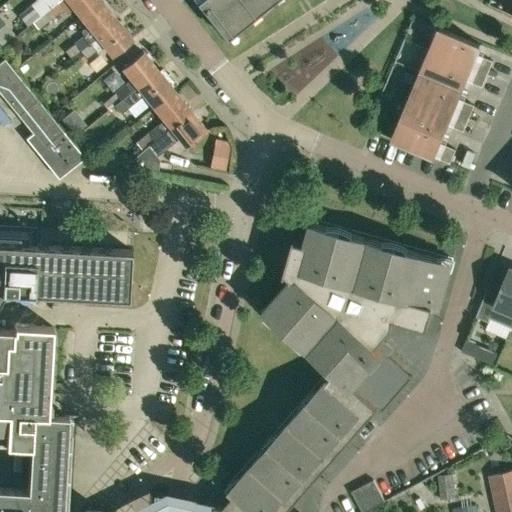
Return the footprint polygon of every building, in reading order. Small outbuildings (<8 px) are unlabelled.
[(34,0),(31,3),(39,13),(40,14),(56,0),(34,0)] [(39,13),(31,21),(38,28),(62,8),(66,12),(72,7),(78,14),(90,4),(93,7),(101,0),(56,0),(40,14),(39,13)] [(81,31),(84,35),(65,51),(69,56),(88,40),(95,35),(116,18),(101,0),(93,7),(90,4),(78,14),(88,26),(81,31)] [(232,25),(236,30),(272,0),(196,0),(223,33),(232,25)] [(0,43),(1,45),(14,34),(0,17),(0,43)] [(95,35),(88,40),(69,56),(69,57),(63,62),(72,73),(87,60),(86,58),(96,50),(97,50),(103,45),(111,54),(132,38),(116,18),(95,35)] [(439,26),(430,49),(487,73),(492,60),(476,53),(480,43),(439,26)] [(430,49),(420,71),(461,88),(465,79),(482,86),(487,73),(430,49)] [(121,67),(130,78),(114,92),(115,93),(102,103),(108,110),(114,105),(113,104),(136,86),(157,69),(142,50),(121,67)] [(0,92),(32,133),(26,138),(59,178),(84,157),(3,57),(0,59),(0,92)] [(176,82),(169,73),(164,77),(157,69),(136,86),(113,104),(114,105),(121,112),(142,94),(151,105),(163,95),(166,98),(175,91),(171,86),(176,82)] [(461,88),(420,71),(411,93),(468,117),(474,104),(457,97),(461,88)] [(151,105),(163,119),(135,142),(141,149),(169,127),(190,110),(175,91),(166,98),(163,95),(151,105)] [(411,93),(402,115),(442,132),(446,123),(463,130),(468,117),(411,93)] [(73,109),(61,119),(74,134),(86,123),(73,109)] [(141,149),(142,150),(126,164),(157,171),(160,160),(157,154),(177,137),(184,145),(205,128),(190,110),(169,127),(141,149)] [(442,132),(402,115),(392,138),(449,162),(455,148),(439,141),(442,132)] [(78,135),(73,138),(89,158),(99,150),(91,140),(86,145),(78,135)] [(211,167),(226,169),(229,140),(214,138),(211,167)] [(214,509),(213,511),(299,511),(298,511),(296,511),(290,506),(377,407),(382,412),(413,377),(375,344),(391,326),(393,317),(427,326),(432,305),(438,307),(450,267),(437,264),(439,258),(311,222),(305,242),(294,239),(294,237),(293,237),(283,274),(284,274),(285,272),(290,277),(263,309),(333,371),(238,478),(243,482),(223,506),(215,504),(214,509)] [(0,295),(3,291),(127,298),(130,249),(35,244),(36,226),(0,223),(0,295)] [(490,318),(511,327),(511,324),(511,267),(510,267),(500,290),(496,292),(487,288),(475,316),(488,322),(490,318)] [(0,392),(23,394),(23,388),(49,390),(51,325),(13,323),(12,328),(0,327),(0,392)] [(494,363),(498,351),(466,338),(461,350),(494,363)] [(62,511),(68,415),(48,414),(49,390),(23,388),(23,394),(0,392),(0,442),(29,445),(27,490),(0,487),(0,511),(100,511),(84,511),(85,511),(62,511)] [(511,511),(511,469),(489,475),(497,511),(511,511)] [(437,474),(440,498),(455,497),(453,472),(437,474)] [(374,479),(362,485),(373,506),(385,500),(374,479)] [(373,506),(362,485),(351,491),(352,491),(362,511),(373,506)]
